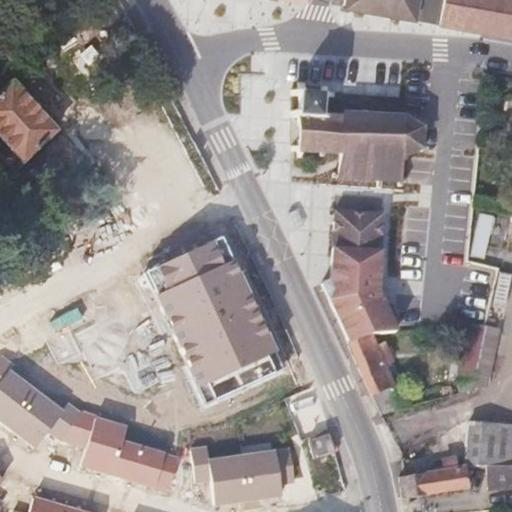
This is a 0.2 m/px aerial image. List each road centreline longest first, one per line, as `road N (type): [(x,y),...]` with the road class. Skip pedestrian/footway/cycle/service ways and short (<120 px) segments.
road 1 (tertiary): [(379,510),(370,452),(186,64)]
road 2 (residential): [(304,37),(511,55)]
road 3 (residential): [(162,511),(37,471),(0,448)]
road 4 (residential): [(124,258),(0,323)]
road 5 (residential): [(186,64),(270,37),(304,37)]
